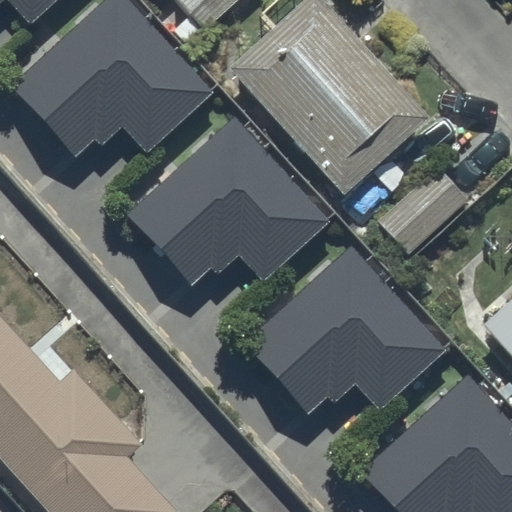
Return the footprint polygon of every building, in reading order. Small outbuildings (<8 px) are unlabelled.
[(0,0),(0,8),(3,6),(28,33),(63,0),(0,0)] [(125,0),(112,0),(9,93),(73,165),(92,149),(98,155),(121,134),(145,162),(214,100),(125,0)] [(243,0),(171,0),(169,2),(186,22),(170,36),(182,51),(198,37),(200,38),(243,0)] [(421,175),(400,151),(427,128),(312,0),(308,0),(224,75),(342,208),(385,169),(404,190),(421,175)] [(233,125),(124,224),(190,297),(192,295),(216,321),(236,302),(218,283),(237,266),(261,293),(330,231),(233,125)] [(436,174),(375,226),(405,261),(466,209),(436,174)] [(351,252),(241,352),(306,423),(327,404),(332,410),(352,392),(375,418),(445,355),(351,252)] [(511,304),(478,336),(511,371),(511,304)] [(0,323),(0,468),(39,511),(171,511),(128,464),(140,453),(71,376),(58,388),(0,323)] [(511,511),(511,430),(469,382),(358,481),(386,511),(511,511)]
